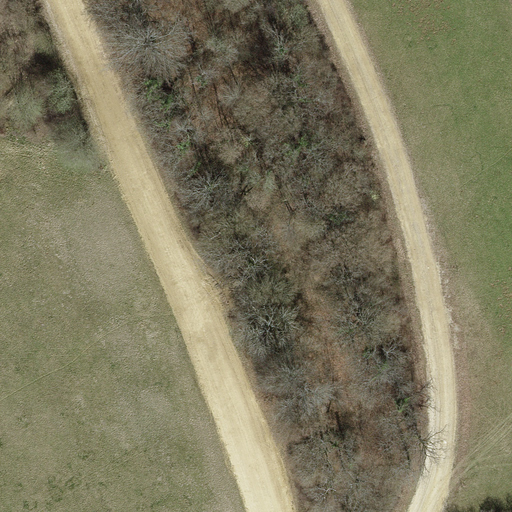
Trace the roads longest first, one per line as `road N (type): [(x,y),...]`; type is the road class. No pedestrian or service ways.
road 1 (track): [(65,0),(269,511)]
road 2 (track): [(425,511),(444,436),(439,336),(387,131),(327,0)]
